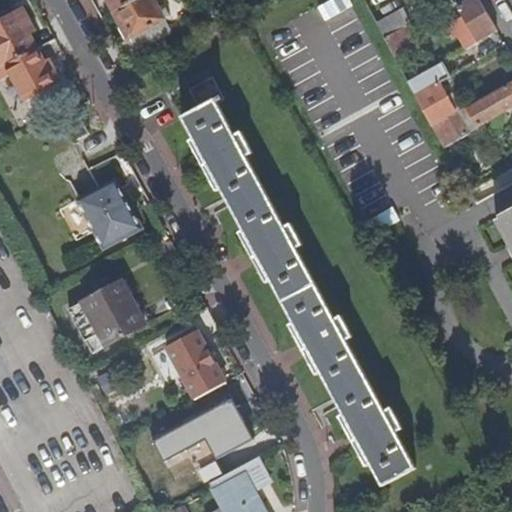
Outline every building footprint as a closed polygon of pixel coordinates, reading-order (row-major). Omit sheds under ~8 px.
[(110,0),(117,12),(137,0),(110,0)] [(155,0),(137,0),(117,12),(139,52),(174,34),(155,0)] [(349,0),(329,0),(318,5),(323,19),(352,8),(349,0)] [(499,32),(479,0),(470,0),(458,8),(478,43),(499,32)] [(377,23),(399,62),(413,54),(401,31),(407,27),(408,25),(400,11),(377,23)] [(0,70),(38,50),(18,12),(0,21),(0,70)] [(401,31),(413,54),(420,50),(407,27),(401,31)] [(38,50),(0,70),(0,82),(14,75),(28,102),(58,86),(38,50)] [(451,77),(443,63),(410,83),(434,126),(456,114),(457,113),(440,84),(451,77)] [(511,109),(511,81),(462,110),(468,119),(474,116),(480,128),(511,109)] [(237,137),(218,101),(184,119),(262,261),(307,344),(313,354),(336,396),(342,407),(357,434),(362,443),(386,487),(420,468),(399,432),(406,429),(394,408),(388,410),(349,341),(356,338),(344,316),(338,319),(299,250),(305,246),(294,225),(287,228),(248,158),(255,154),(243,134),(237,137)] [(434,126),(445,149),(468,136),(456,114),(434,126)] [(93,136),(82,116),(67,123),(78,144),(93,136)] [(145,232),(118,182),(79,203),(106,253),(145,232)] [(511,209),(500,216),(501,218),(497,220),(511,247),(511,209)] [(150,331),(125,285),(85,307),(110,352),(150,331)] [(196,400),(227,383),(199,332),(168,349),(196,400)] [(256,435),(227,383),(196,400),(225,453),(256,435)] [(273,484),(260,458),(212,484),(227,511),(266,511),(256,493),(273,484)]
